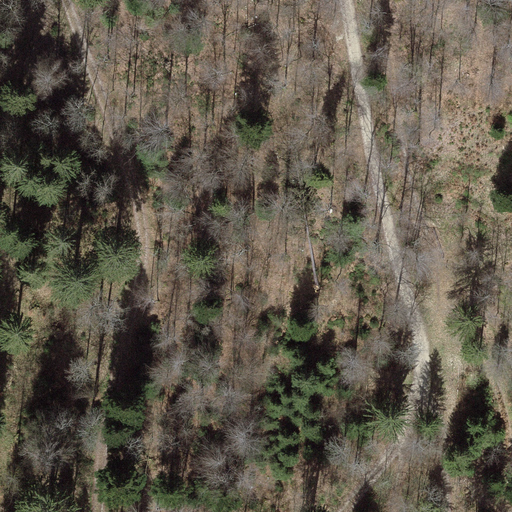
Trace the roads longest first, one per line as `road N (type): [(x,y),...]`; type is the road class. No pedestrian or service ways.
road 1 (track): [(345,0),(386,233),(441,417),(446,511)]
road 2 (track): [(65,0),(137,203),(141,239),(98,504)]
road 3 (track): [(430,377),(347,511)]
